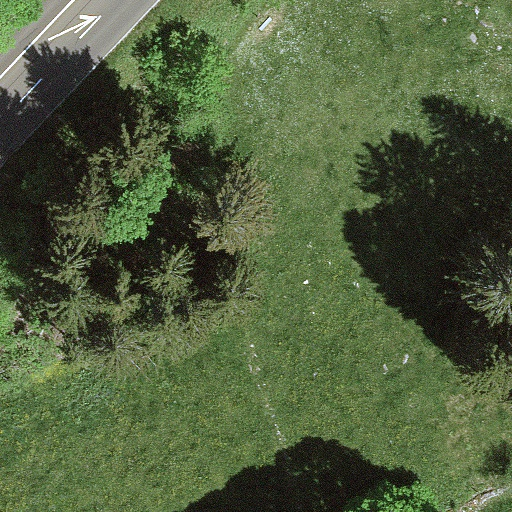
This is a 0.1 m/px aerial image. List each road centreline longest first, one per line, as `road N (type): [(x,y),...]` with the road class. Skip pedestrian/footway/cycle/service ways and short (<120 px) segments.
road 1 (trunk): [(253,0),(511,399)]
road 2 (primary): [(0,106),(98,0)]
